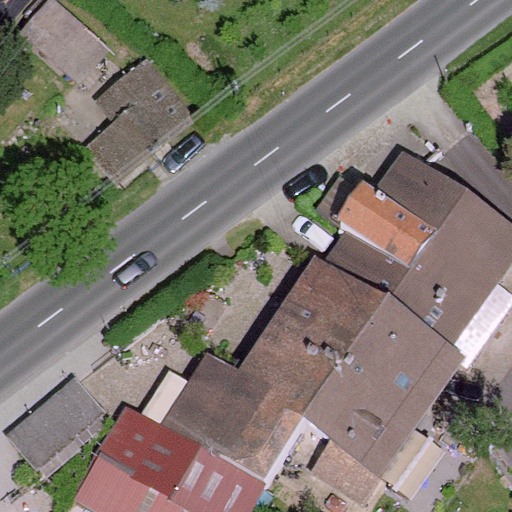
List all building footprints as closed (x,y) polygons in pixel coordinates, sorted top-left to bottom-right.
[(86,106),(120,82),(45,4),(9,37),(86,106)] [(151,163),(189,141),(137,70),(120,82),(86,106),(98,123),(71,147),(104,191),(151,163)] [(310,227),(330,244),(394,282),(469,325),(511,265),(511,253),(377,173),(358,205),(331,193),(321,208),(310,227)] [(291,302),(236,383),(304,424),(394,282),(330,244),(291,302)] [(426,396),(469,325),(394,282),(304,424),(378,474),(426,396)] [(65,390),(0,444),(0,469),(66,511),(249,511),(304,424),(236,383),(192,357),(148,436),(65,390)]
